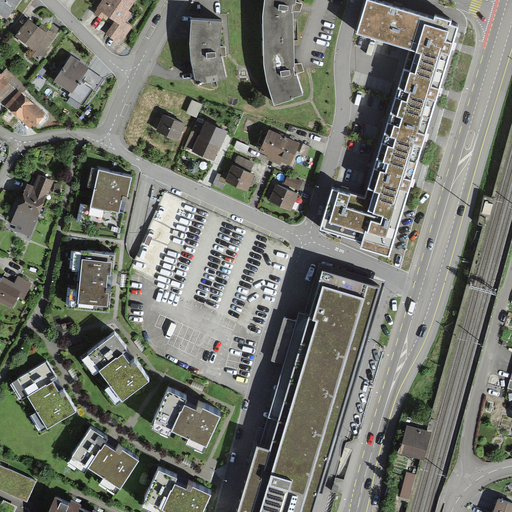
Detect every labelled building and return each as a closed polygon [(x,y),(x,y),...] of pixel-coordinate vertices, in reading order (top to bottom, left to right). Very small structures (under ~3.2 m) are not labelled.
[(0,0),(0,14),(7,19),(20,0),(0,0)] [(136,0),(102,0),(97,8),(97,9),(94,14),(102,20),(103,18),(106,14),(115,21),(112,25),(106,34),(121,44),(133,27),(126,22),(132,13),(129,11),(136,0)] [(264,0),(262,15),(264,65),(267,82),(274,106),(293,100),(293,98),(303,95),(297,74),(295,75),(294,71),(294,67),(295,67),(295,64),(293,13),(292,13),(292,7),(293,5),(295,5),(296,2),(296,0),(264,0)] [(368,0),(367,0),(357,34),(410,51),(421,16),(394,8),(368,0)] [(296,2),(295,5),(293,5),(292,7),(292,13),(293,13),(294,12),(300,12),(302,4),(296,2)] [(106,14),(103,18),(112,25),(115,21),(106,14)] [(410,51),(365,199),(344,193),(332,190),(320,230),(362,243),(360,248),(389,257),(411,184),(425,137),(439,92),(453,46),(458,28),(450,26),(452,21),(435,16),(434,20),(421,16),(410,51)] [(39,27),(28,19),(15,36),(35,51),(48,34),(46,33),(43,30),(39,27)] [(197,85),(227,79),(222,58),(220,58),(220,52),(220,46),(222,22),(191,20),(190,43),(191,60),(197,85)] [(46,33),(49,29),(42,24),(39,27),(43,30),(46,33)] [(49,29),(46,33),(48,34),(35,51),(36,52),(32,57),(39,62),(49,49),(47,48),(56,35),(49,29)] [(89,68),(71,56),(54,81),(71,93),(72,93),(80,81),(88,69),(89,68)] [(295,64),(295,67),(294,67),(294,71),(295,75),(297,74),(297,73),(304,71),(302,63),(295,64)] [(47,71),(42,67),(38,72),(42,76),(47,71)] [(15,77),(7,69),(1,75),(3,76),(2,78),(8,84),(15,77)] [(105,79),(88,69),(80,81),(93,91),(96,92),(105,79)] [(1,75),(0,73),(0,102),(13,88),(8,84),(2,78),(3,76),(1,75)] [(15,77),(8,84),(13,88),(17,92),(19,91),(23,94),(28,88),(15,77)] [(80,104),(83,106),(93,91),(80,81),(72,93),(71,93),(68,96),(70,97),(80,104)] [(0,102),(5,106),(17,92),(13,88),(0,102)] [(19,91),(17,92),(5,106),(19,118),(30,128),(32,126),(34,127),(46,114),(35,105),(34,104),(23,94),(19,91)] [(77,109),(80,104),(70,97),(67,102),(77,109)] [(202,104),(192,100),(186,113),(196,118),(202,104)] [(156,131),(178,141),(182,133),(186,125),(164,115),(156,131)] [(184,148),(214,161),(220,146),(227,131),(205,121),(203,125),(196,122),(184,148)] [(269,161),(273,162),(284,136),(269,129),(259,152),(268,156),(266,159),(269,161)] [(284,136),(273,162),(275,163),(280,165),(282,162),(290,166),(300,143),(284,136)] [(310,146),(303,144),(299,153),(306,156),(310,146)] [(238,156),(234,165),(250,173),(255,163),(238,156)] [(234,165),(233,165),(225,182),(247,191),(253,180),(255,175),(250,173),(234,165)] [(132,178),(92,168),(88,186),(95,188),(91,206),(84,204),(80,223),(86,225),(86,226),(120,233),(124,213),(119,212),(121,205),(122,200),(127,201),(132,178)] [(53,181),(39,175),(34,186),(27,184),(17,208),(38,217),(53,181)] [(288,175),(284,184),(299,190),(303,182),(288,175)] [(298,195),(276,185),(269,201),(291,211),(296,199),(298,195)] [(482,212),(490,214),(493,203),(485,201),(482,212)] [(38,217),(17,208),(10,224),(16,226),(14,230),(30,237),(37,219),(38,217)] [(79,272),(77,290),(70,289),(68,309),(109,313),(111,288),(107,288),(107,281),(108,275),(113,275),(115,255),(73,251),(71,271),(79,272)] [(312,511),(378,288),(322,272),(310,316),(299,313),(296,322),(284,318),(272,361),(284,365),(268,418),(278,421),(270,450),(257,446),(238,511),(312,511)] [(2,279),(0,281),(0,302),(12,309),(19,297),(24,300),(32,284),(18,276),(14,283),(9,280),(3,277),(2,279)] [(503,336),(510,337),(511,331),(504,329),(503,336)] [(127,351),(115,335),(82,361),(94,376),(100,371),(111,386),(105,390),(117,406),(149,381),(134,362),(131,364),(127,359),(123,354),(127,351)] [(58,379),(47,361),(11,383),(22,400),(28,396),(37,412),(31,415),(41,432),(76,412),(63,390),(59,392),(56,387),(53,382),(58,379)] [(187,401),(168,392),(151,429),(169,437),(172,432),(188,439),(186,445),(204,454),(221,417),(198,406),(196,410),(190,408),(185,405),(187,401)] [(424,459),(431,431),(406,424),(399,452),(411,455),(424,459)] [(108,440),(92,429),(69,463),(85,474),(89,468),(104,478),(100,484),(116,495),(139,461),(118,447),(115,451),(110,448),(105,445),(108,440)] [(0,489),(27,502),(37,482),(0,465),(0,489)] [(177,479),(159,471),(142,508),(150,511),(161,511),(162,510),(165,511),(203,511),(211,495),(188,485),(186,489),(180,486),(175,484),(177,479)] [(416,474),(407,472),(400,496),(409,498),(416,474)] [(70,504),(55,497),(48,511),(96,511),(94,511),(93,510),(92,511),(87,511),(80,509),(81,505),(80,504),(76,503),(72,501),(71,500),(70,504)] [(511,511),(511,504),(498,499),(493,511),(511,511)] [(14,511),(17,506),(4,500),(0,508),(0,511),(14,511)]
